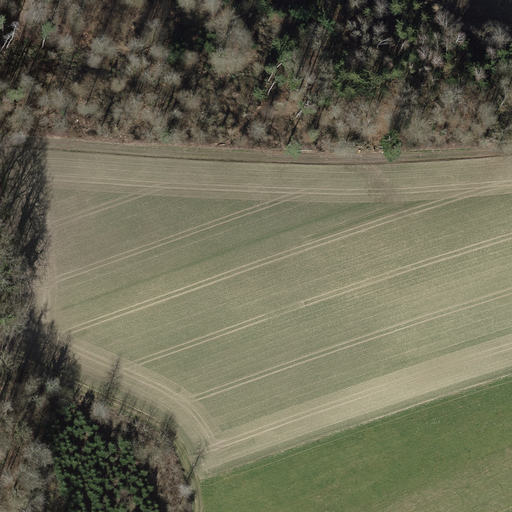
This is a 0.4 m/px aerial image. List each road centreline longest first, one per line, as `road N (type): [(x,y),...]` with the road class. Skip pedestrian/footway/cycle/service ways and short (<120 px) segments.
road 1 (track): [(511,146),(380,156),(16,140),(1,146),(27,355)]
road 2 (track): [(27,355),(168,420),(196,464),(200,511)]
